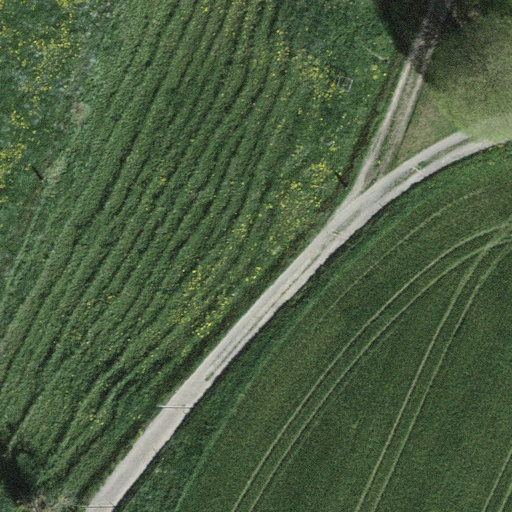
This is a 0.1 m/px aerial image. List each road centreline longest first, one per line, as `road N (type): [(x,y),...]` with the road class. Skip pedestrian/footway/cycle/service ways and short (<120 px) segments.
road 1 (track): [(511,138),(436,167),(354,230),(255,332),(108,511)]
road 2 (track): [(354,230),(438,0)]
